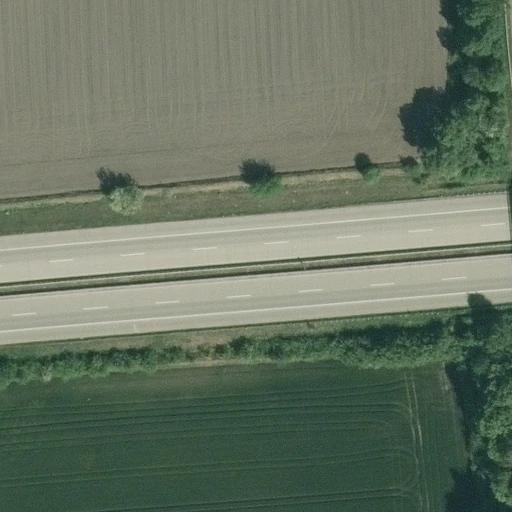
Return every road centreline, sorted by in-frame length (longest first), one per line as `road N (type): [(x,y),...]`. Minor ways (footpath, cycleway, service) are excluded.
road 1 (motorway): [(511,219),(0,264)]
road 2 (motorway): [(0,320),(511,275)]
